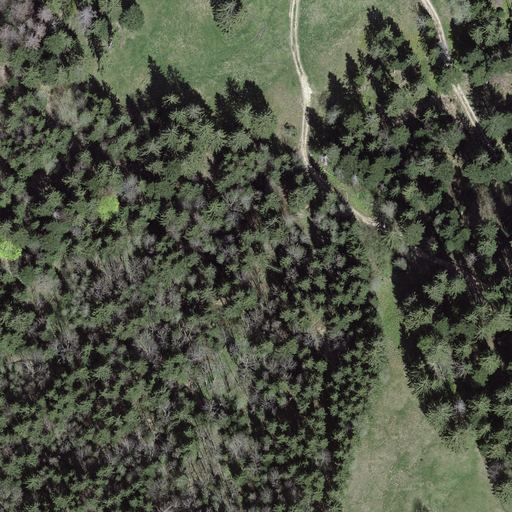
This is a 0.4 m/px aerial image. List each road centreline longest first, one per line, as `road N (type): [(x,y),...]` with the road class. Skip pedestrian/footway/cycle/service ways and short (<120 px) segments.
road 1 (track): [(296,0),(305,151),(321,184),(438,263),(481,275),(511,302)]
road 2 (track): [(511,183),(455,89),(423,0)]
